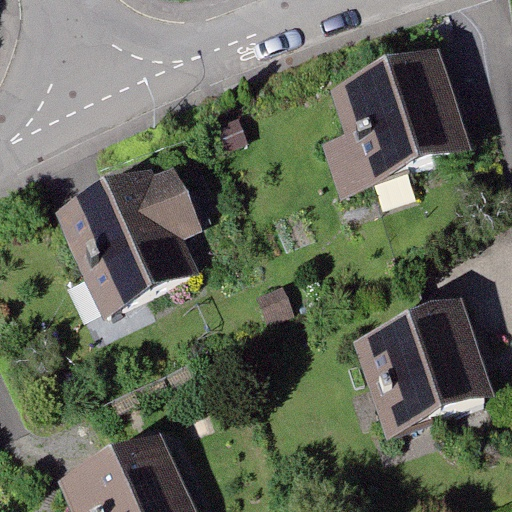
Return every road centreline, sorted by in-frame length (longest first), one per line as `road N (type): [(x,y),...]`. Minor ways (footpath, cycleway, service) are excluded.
road 1 (residential): [(98,81),(322,0)]
road 2 (residential): [(98,81),(0,152)]
